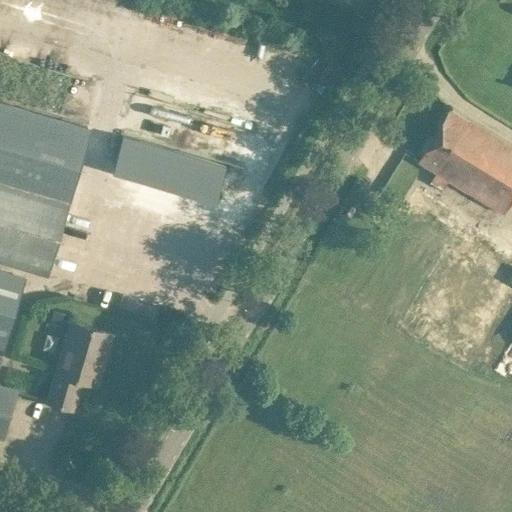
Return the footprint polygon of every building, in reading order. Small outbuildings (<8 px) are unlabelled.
[(0,259),(44,273),(66,199),(70,200),(92,127),(0,99),(0,259)] [(511,147),(449,109),(418,160),(437,172),(445,159),(511,199),(511,197),(511,147)] [(0,349),(3,350),(24,281),(25,277),(0,269),(0,349)] [(70,321),(52,382),(47,401),(74,409),(82,381),(97,385),(113,334),(70,321)] [(0,438),(2,439),(17,390),(0,385),(0,361),(1,358),(0,357),(0,438)] [(70,462),(59,458),(55,469),(66,472),(70,462)] [(399,511),(365,491),(352,511),(399,511)] [(303,493),(292,511),(334,511),(303,493)]
